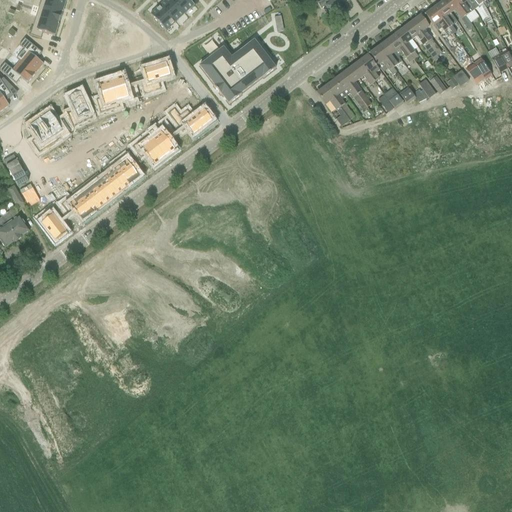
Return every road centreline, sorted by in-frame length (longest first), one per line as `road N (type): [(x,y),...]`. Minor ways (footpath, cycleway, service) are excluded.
road 1 (tertiary): [(0,303),(229,129)]
road 2 (tertiary): [(229,129),(401,0)]
road 3 (track): [(511,80),(337,131)]
